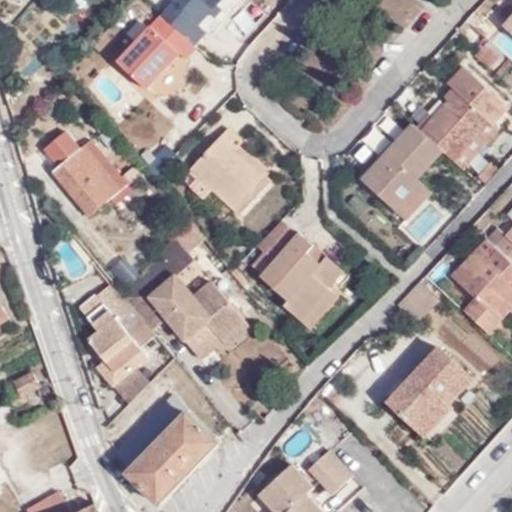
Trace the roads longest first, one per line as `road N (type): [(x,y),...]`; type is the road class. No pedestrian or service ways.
road 1 (residential): [(314,0),(255,62),(251,77),(256,94),(306,141),(325,144),(345,136),(473,0)]
road 2 (residential): [(120,511),(0,150)]
road 3 (residential): [(193,511),(381,310)]
